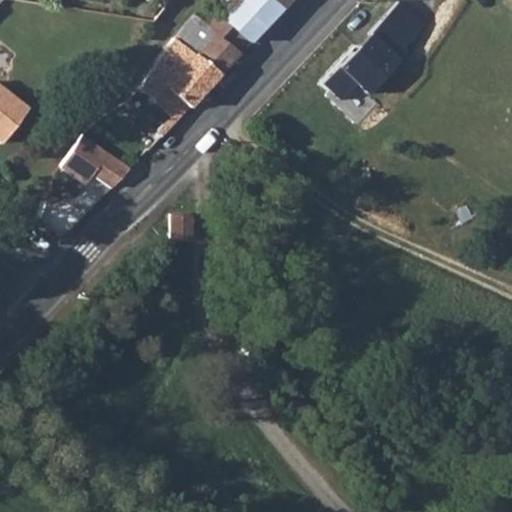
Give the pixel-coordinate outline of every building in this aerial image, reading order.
[(220,73),(283,6),(275,0),(233,0),(219,17),(211,11),(204,21),(194,13),(174,37),(186,47),(194,52),(220,73)] [(429,11),(414,0),(374,0),(353,29),(360,35),(393,59),(429,11)] [(357,108),(393,59),(360,35),(324,84),(357,108)] [(220,73),(194,52),(184,64),(180,62),(167,75),(154,66),(137,90),(150,98),(162,107),(173,118),(175,120),(220,73)] [(0,132),(20,106),(0,90),(0,132)] [(134,104),(138,98),(133,95),(129,100),(134,104)] [(161,117),(151,126),(161,135),(171,125),(161,117)] [(80,136),(63,156),(57,168),(78,187),(85,178),(105,194),(124,175),(94,149),(80,136)] [(183,241),(186,216),(166,214),(163,238),(183,241)]
